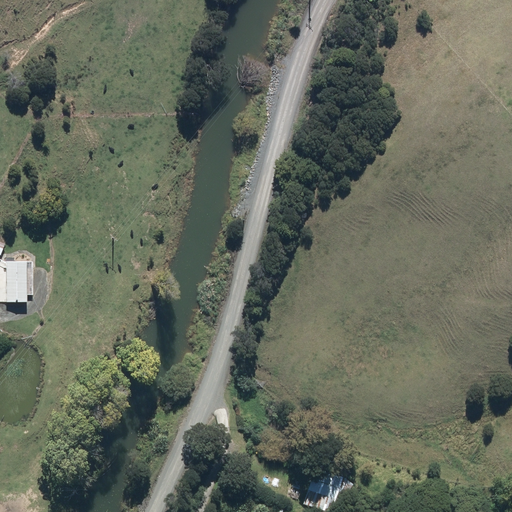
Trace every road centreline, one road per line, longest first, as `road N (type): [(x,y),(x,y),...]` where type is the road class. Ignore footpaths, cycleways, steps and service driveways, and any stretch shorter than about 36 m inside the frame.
road 1 (tertiary): [(153,511),(226,361),(285,113),(327,0)]
road 2 (track): [(191,511),(228,442),(207,400)]
